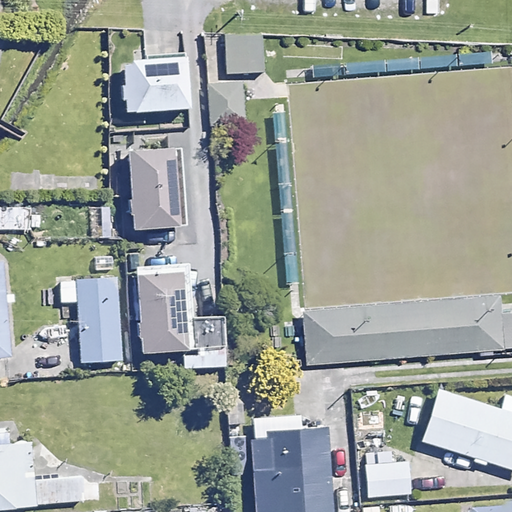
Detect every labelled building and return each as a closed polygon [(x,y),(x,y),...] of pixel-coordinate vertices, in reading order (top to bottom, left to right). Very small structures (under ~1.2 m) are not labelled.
[(260,37),(225,39),(226,78),(262,77),(260,37)] [(184,57),(115,61),(118,107),(186,103),(184,57)] [(242,82),(205,84),(208,128),(245,125),(242,82)] [(180,230),(174,141),(115,145),(121,234),(180,230)] [(96,177),(60,178),(60,193),(96,192),(96,177)] [(0,231),(21,230),(19,203),(0,203),(0,231)] [(185,350),(179,265),(130,268),(135,353),(185,350)] [(113,357),(110,275),(68,277),(71,359),(109,357),(113,357)] [(493,297),(307,312),(312,366),(511,349),(511,310),(495,312),(493,297)] [(511,409),(431,387),(415,442),(511,468),(511,409)] [(21,431),(0,431),(0,503),(23,503),(21,431)] [(406,496),(405,465),(363,467),(364,497),(406,496)] [(300,511),(297,469),(247,472),(249,511),(300,511)] [(511,511),(511,501),(465,501),(464,511),(511,511)]
